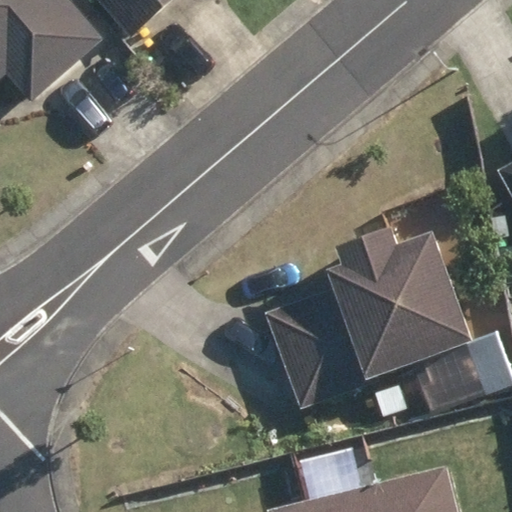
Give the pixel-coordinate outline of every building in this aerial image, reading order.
[(0,0),(0,83),(9,75),(34,103),(102,44),(63,0),(0,0)] [(98,0),(130,37),(160,11),(153,2),(155,0),(98,0)] [(511,166),(502,172),(511,189),(511,166)] [(266,317),(302,413),(378,384),(375,380),(470,346),(430,240),(394,253),(386,234),(336,252),(341,270),(324,275),(330,293),(266,317)] [(456,511),(446,471),(273,511),(456,511)]
